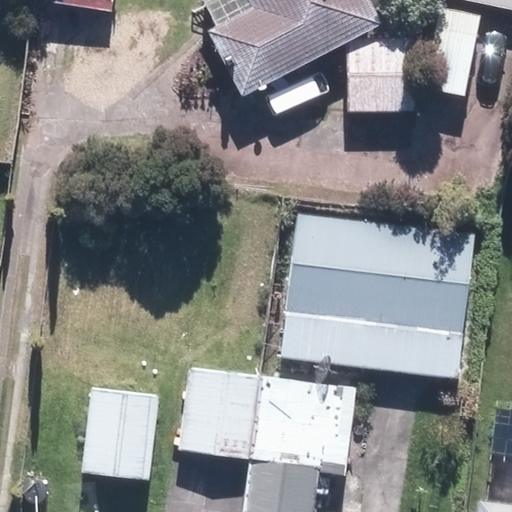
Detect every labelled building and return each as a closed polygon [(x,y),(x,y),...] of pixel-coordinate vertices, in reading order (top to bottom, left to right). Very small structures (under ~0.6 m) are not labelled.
[(200,33),(235,98),(374,25),(360,0),(241,0),(246,9),(200,33)] [(511,0),(446,0),(511,13),(511,0)] [(343,49),(343,114),(408,114),(408,48),(343,49)] [(292,215),(275,358),(451,378),(467,235),(292,215)] [(184,369),(173,450),(243,459),(244,448),(327,459),(336,388),(184,369)] [(153,397),(86,389),(76,473),(143,480),(153,397)] [(245,457),(237,511),(309,511),(315,466),(245,457)] [(511,511),(511,505),(467,500),(465,511),(511,511)]
